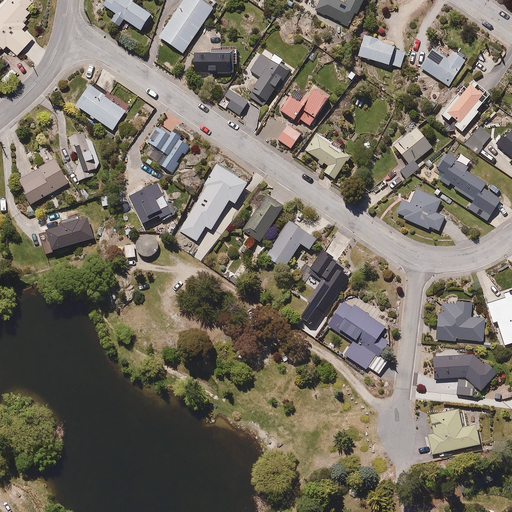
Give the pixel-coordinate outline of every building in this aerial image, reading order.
[(2,0),(0,3),(0,43),(6,49),(9,45),(19,54),(33,38),(24,30),(32,21),(27,17),(32,11),(28,8),(34,0),(33,0),(2,0)] [(154,15),(133,0),(108,0),(104,6),(116,14),(111,21),(120,28),(125,21),(141,33),(154,15)] [(215,10),(201,0),(185,0),(159,38),(184,55),(215,10)] [(337,0),(321,0),(315,10),(349,29),(364,0),(347,0),(345,4),(337,0)] [(395,48),(396,46),(364,34),(357,55),(401,70),(407,52),(395,48)] [(233,49),(211,50),(211,55),(194,56),(195,76),(235,74),(233,49)] [(449,58),(434,49),(422,69),(451,86),(465,61),(452,53),(449,58)] [(292,73),(265,53),(251,71),(262,80),(253,92),(269,104),(292,73)] [(455,124),(464,132),(493,97),(474,82),(464,94),(461,91),(443,114),(450,120),(453,117),(458,120),(455,124)] [(106,96),(107,94),(92,84),(76,106),(114,132),(128,112),(106,96)] [(310,127),(330,99),(316,88),(307,100),(296,92),(282,111),(296,121),(298,118),(310,127)] [(250,102),(229,89),(223,97),(231,102),(227,108),(241,116),(250,102)] [(304,133),(289,124),(279,140),(294,149),(304,133)] [(164,156),(157,166),(173,176),(191,147),(160,126),(147,145),(164,156)] [(481,126),(464,144),(478,154),(491,135),(481,126)] [(416,161),(433,148),(418,128),(394,146),(407,165),(399,171),(406,180),(421,168),(416,161)] [(511,132),(507,138),(505,136),(497,145),(511,157),(511,132)] [(327,167),(323,173),(335,181),(352,157),(316,133),(303,151),(327,167)] [(102,168),(93,140),(77,145),(86,174),(102,168)] [(487,185),(455,164),(458,159),(449,154),(440,168),(445,172),(440,180),(474,202),(469,210),(490,223),(504,201),(484,189),(487,185)] [(70,186),(55,160),(19,180),(34,206),(70,186)] [(217,165),(179,232),(196,242),(204,228),(210,231),(228,202),(235,205),(246,185),(217,165)] [(157,187),(131,200),(147,230),(172,217),(157,187)] [(403,201),(396,215),(429,230),(430,227),(441,232),(447,219),(437,214),(443,202),(416,190),(410,204),(403,201)] [(283,212),(263,199),(243,231),(264,244),(283,212)] [(88,220),(46,231),(52,253),(94,242),(88,220)] [(318,239),(289,221),(267,258),(287,271),(303,245),(311,250),(318,239)] [(140,254),(145,258),(149,259),(155,257),(160,252),(162,246),(160,240),(156,235),(150,233),(146,234),(142,235),(138,240),(136,246),(137,251),(140,254)] [(136,246),(127,247),(128,260),(137,259),(136,246)] [(316,327),(353,275),(340,267),(342,264),(324,251),(310,270),(327,282),(302,317),(316,327)] [(505,299),(486,305),(493,324),(496,323),(504,347),(511,344),(511,292),(504,295),(505,299)] [(386,327),(345,299),(328,324),(354,341),(345,355),(367,370),(369,367),(382,375),(390,363),(381,357),(391,341),(381,334),(386,327)] [(438,315),(436,340),(455,341),(455,339),(483,342),(485,319),(471,318),(472,303),(456,302),(456,305),(442,304),(440,315),(438,315)] [(435,380),(457,378),(458,397),(479,396),(479,390),(482,393),(498,373),(473,353),(433,356),(435,380)] [(428,436),(432,455),(482,445),(478,426),(466,428),(462,408),(432,414),(436,434),(428,436)] [(489,468),(456,480),(462,493),(494,481),(489,468)]
